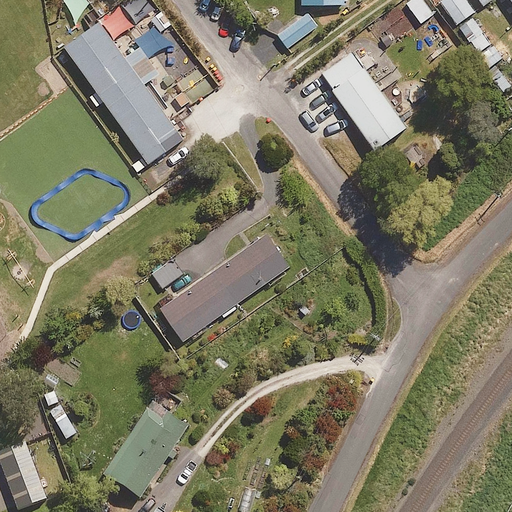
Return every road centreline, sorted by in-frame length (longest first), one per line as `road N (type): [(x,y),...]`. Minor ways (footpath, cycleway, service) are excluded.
road 1 (residential): [(431,302),(189,0)]
road 2 (residential): [(431,302),(321,511)]
